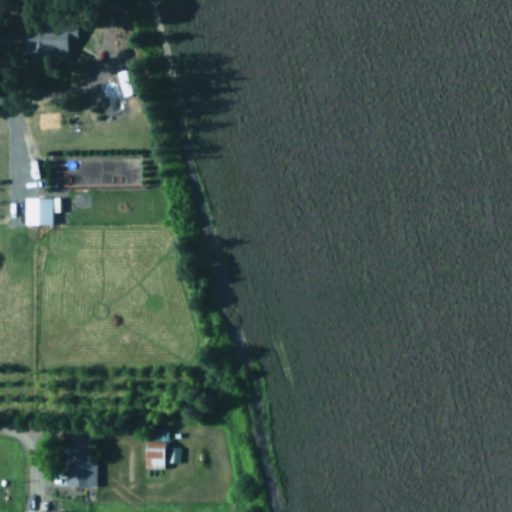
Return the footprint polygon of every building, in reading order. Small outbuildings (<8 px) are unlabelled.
[(26,54),(57,54),(57,22),(26,22),(26,54)] [(136,74),(119,78),(124,98),(141,93),(136,74)] [(53,197),(25,197),(25,224),(53,224),(53,197)] [(90,486),(89,436),(63,436),(63,487),(90,486)] [(166,441),(145,441),(145,467),(166,467),(166,441)]
